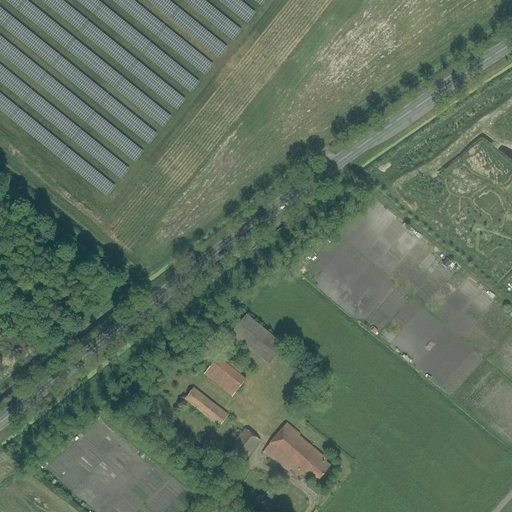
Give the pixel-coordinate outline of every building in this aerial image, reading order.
[(269,364),(284,345),(246,315),(231,333),(269,364)] [(222,352),(204,374),(232,397),(246,379),(240,374),(244,370),(222,352)] [(219,427),(229,415),(194,388),(184,400),(219,427)] [(318,481),(331,466),(325,461),(327,459),(318,451),(318,450),(287,423),(266,448),(267,448),(263,452),(270,458),(271,455),(295,476),(297,474),(302,478),(307,472),(318,481)] [(246,459),(260,440),(246,429),(231,448),(246,459)]
